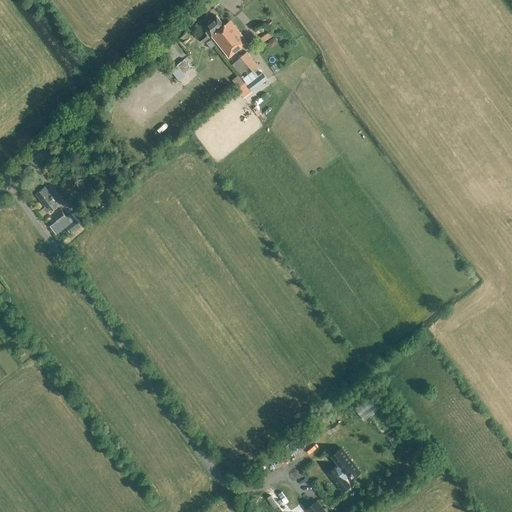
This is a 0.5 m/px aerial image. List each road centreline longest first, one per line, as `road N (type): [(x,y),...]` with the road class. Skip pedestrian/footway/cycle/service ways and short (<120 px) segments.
road 1 (track): [(6,178),(220,477),(231,486),(265,486),(304,458)]
road 2 (tertiary): [(0,184),(208,0)]
